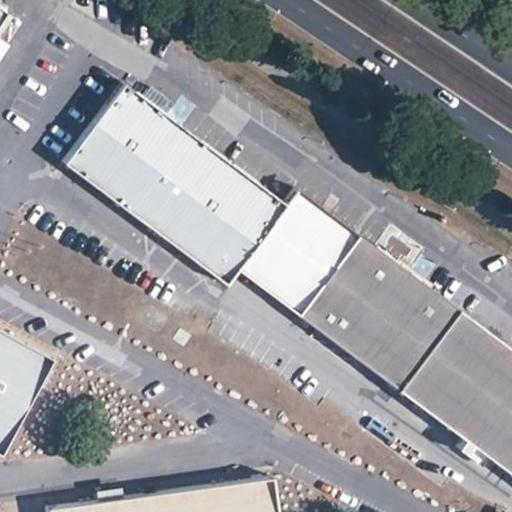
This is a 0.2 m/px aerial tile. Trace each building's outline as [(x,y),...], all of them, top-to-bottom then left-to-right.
[(120,79),(61,158),(121,203),(141,218),(223,278),(234,264),(511,472),(511,346),(293,184),(282,199),(120,79)] [(135,226),(141,218),(121,203),(116,212),(135,226)] [(0,445),(50,353),(0,326),(0,445)] [(119,494),(95,497),(94,497),(44,504),(44,511),(273,511),(268,472),(119,494)] [(94,497),(95,497),(119,494),(116,482),(92,486),(94,497)]
